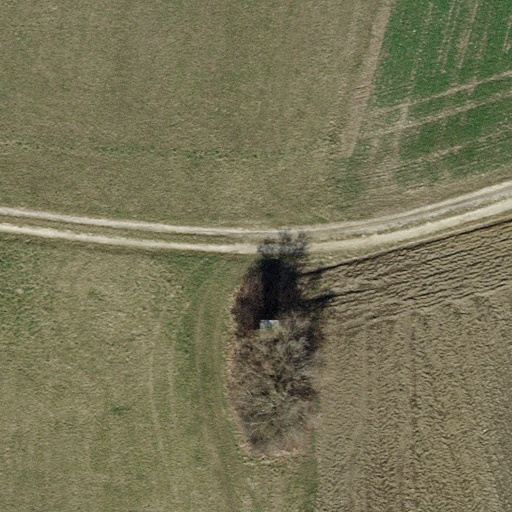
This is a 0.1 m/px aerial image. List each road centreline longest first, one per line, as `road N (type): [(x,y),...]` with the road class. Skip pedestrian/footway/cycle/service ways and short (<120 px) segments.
road 1 (track): [(0,210),(217,234),(422,235),(511,210)]
road 2 (track): [(217,234),(260,511)]
